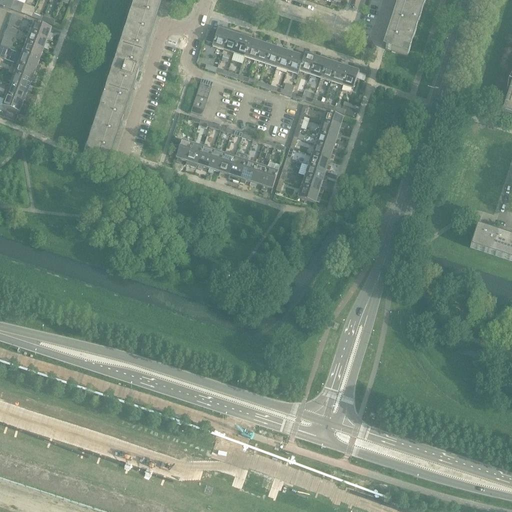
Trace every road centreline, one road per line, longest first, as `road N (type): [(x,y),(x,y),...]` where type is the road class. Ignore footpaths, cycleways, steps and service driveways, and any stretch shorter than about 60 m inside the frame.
road 1 (secondary): [(0,332),(321,442)]
road 2 (secondary): [(321,420),(137,360),(0,332)]
road 3 (tertiary): [(365,310),(468,0)]
road 4 (secondary): [(321,442),(511,495)]
road 5 (secondary): [(511,486),(336,425)]
road 6 (residential): [(117,167),(166,24),(196,33)]
road 7 (residential): [(281,102),(191,71),(196,33)]
